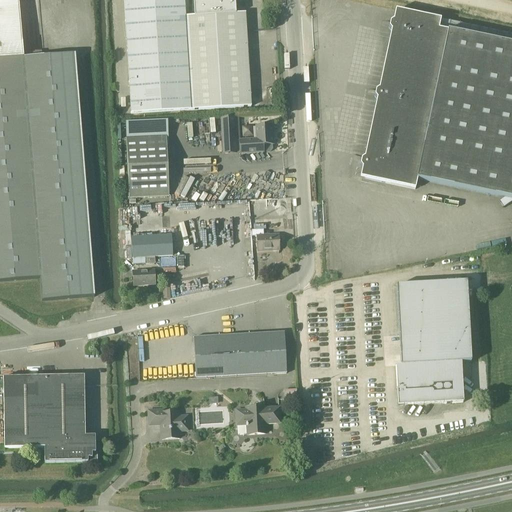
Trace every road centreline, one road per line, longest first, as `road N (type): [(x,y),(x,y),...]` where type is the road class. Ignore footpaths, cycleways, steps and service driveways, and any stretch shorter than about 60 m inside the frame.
road 1 (unclassified): [(292,0),(308,268),(279,287),(45,338)]
road 2 (secondary): [(350,511),(511,482)]
